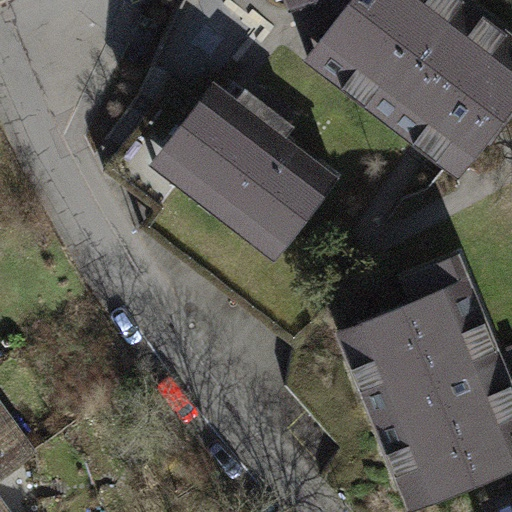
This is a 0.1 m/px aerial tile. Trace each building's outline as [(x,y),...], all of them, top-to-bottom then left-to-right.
[(336,0),(342,11),(321,39),(353,66),(342,82),(366,101),(445,0),(336,0)] [(511,33),(469,0),(445,0),(366,101),(415,139),(428,122),(462,148),(487,116),(499,125),(511,108),(511,33)] [(336,175),(224,89),(208,109),(199,102),(167,144),(188,160),(174,178),(273,255),(336,175)] [(500,353),(459,254),(404,277),(413,299),(358,322),(370,353),(351,361),(366,397),(385,389),(402,429),(383,437),(397,472),(416,465),(429,497),(485,474),(493,493),(511,485),(511,383),(508,373),(502,376),(493,356),(500,353)] [(0,511),(0,468),(8,463),(21,449),(0,420),(0,511)] [(511,511),(511,485),(493,493),(485,497),(491,511),(511,511)]
